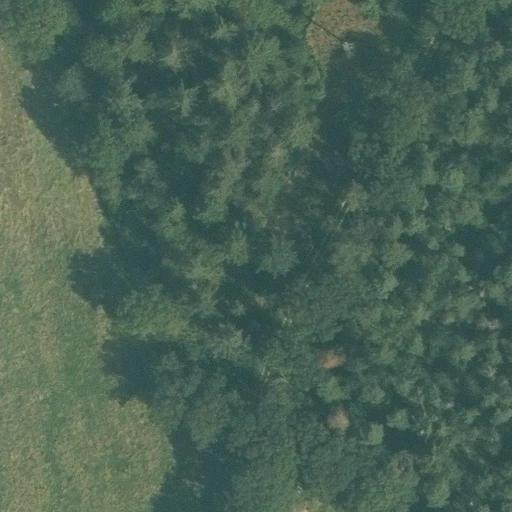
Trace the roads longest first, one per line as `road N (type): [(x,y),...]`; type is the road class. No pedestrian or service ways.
road 1 (track): [(266,379),(448,0)]
road 2 (track): [(233,511),(266,379)]
